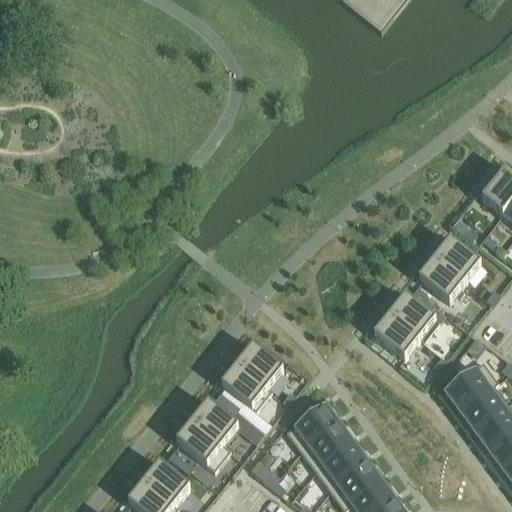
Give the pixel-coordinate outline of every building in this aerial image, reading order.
[(333,0),(381,39),(412,0),(333,0)] [(511,180),(507,177),(483,207),(502,223),(511,210),(511,180)] [(511,210),(502,223),(511,230),(511,210)] [(468,234),(463,241),(472,248),(477,242),(468,234)] [(487,242),(482,248),(492,256),(497,249),(487,242)] [(451,247),(435,267),(466,291),(481,271),(451,247)] [(435,267),(420,286),(450,311),(466,291),(435,267)] [(416,297),(414,301),(423,308),(428,302),(419,294),(416,297)] [(493,296),(486,306),(492,311),(500,301),(493,296)] [(428,302),(423,308),(432,316),(435,312),(438,309),(428,302)] [(406,303),(391,323),(421,347),(425,350),(440,330),(429,322),(406,303)] [(435,314),(429,322),(440,330),(447,323),(435,314)] [(391,323),(375,343),(405,367),(421,347),(391,323)] [(254,353),(238,373),(268,397),(269,396),(284,378),(254,353)] [(442,364),(434,373),(440,378),(448,369),(442,364)] [(511,370),(509,369),(502,378),(508,383),(511,378),(511,370)] [(484,370),(445,399),(460,419),(495,393),(495,394),(499,391),(499,390),(484,370)] [(238,373),(222,393),(226,395),(257,420),(272,400),(273,399),(269,396),(268,397),(238,373)] [(495,393),(460,419),(474,438),(509,412),(495,394),(495,393)] [(226,395),(222,401),(231,408),(240,416),(238,419),(267,442),(274,433),(257,420),(226,395)] [(291,399),(283,409),(289,414),(297,404),(291,399)] [(219,404),(216,407),(226,414),(231,408),(222,401),(221,401),(219,404)] [(231,408),(226,414),(235,422),(238,419),(240,416),(231,408)] [(209,410),(193,429),(223,454),(224,453),(239,434),(209,410)] [(326,412),(287,440),(302,460),(341,432),(326,412)] [(511,416),(509,412),(474,438),(488,457),(511,439),(511,416)] [(193,429),(177,449),(215,479),(231,460),(232,459),(224,453),(223,454),(193,429)] [(341,432),(302,460),(316,480),(355,451),(341,432)] [(511,439),(488,457),(502,477),(511,469),(511,439)] [(355,451),(316,480),(330,499),(369,470),(355,451)] [(172,462),(169,465),(179,473),(184,466),(174,459),(172,462)] [(184,466),(179,473),(188,480),(191,477),(193,474),(184,466)] [(511,469),(502,477),(511,489),(511,469)] [(330,499),(339,511),(353,511),(383,490),(369,470),(330,499)] [(160,471),(145,490),(172,511),(176,511),(191,495),(160,471)] [(268,481),(263,488),(272,495),(277,489),(268,481)] [(277,489),(272,495),(281,503),(287,497),(277,489)] [(172,511),(145,490),(129,510),(131,511),(172,511)] [(383,490),(353,511),(393,511),(398,509),(383,490)]
